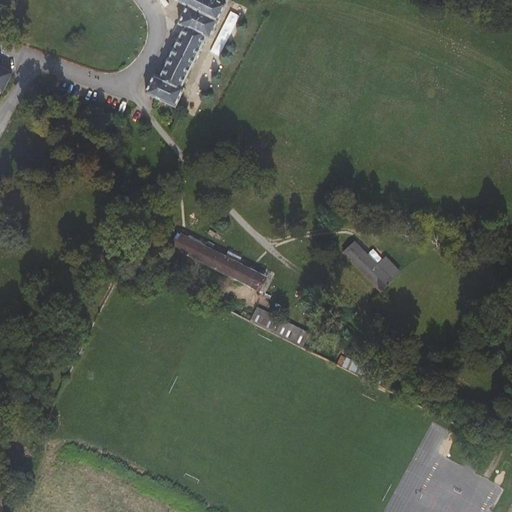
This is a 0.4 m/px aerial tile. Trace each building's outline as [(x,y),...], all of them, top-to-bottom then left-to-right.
[(220,0),(173,0),(186,7),(177,24),(183,27),(158,76),(153,74),(145,93),(176,108),(185,89),(182,87),(206,37),(210,39),(221,19),(218,17),(226,3),(220,0)] [(0,92),(1,93),(13,72),(0,65),(0,92)] [(269,274),(178,229),(168,244),(241,282),(259,291),(269,274)] [(356,239),(341,251),(380,293),(401,272),(386,256),(378,263),(356,239)] [(130,260),(127,266),(142,274),(146,268),(130,260)] [(203,296),(200,304),(214,310),(218,303),(203,296)] [(256,306),(249,321),(303,349),(310,333),(256,306)] [(341,353),(335,364),(363,379),(368,367),(341,353)]
